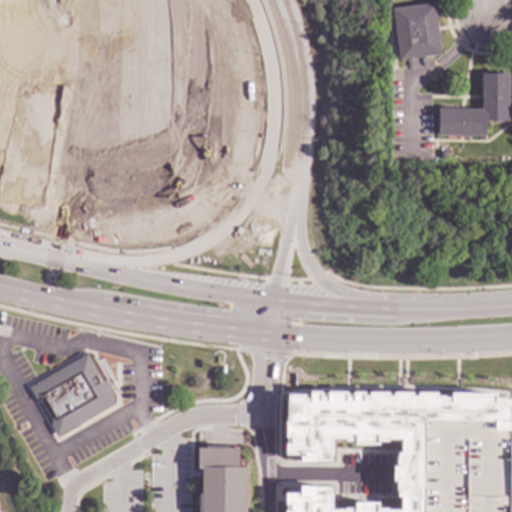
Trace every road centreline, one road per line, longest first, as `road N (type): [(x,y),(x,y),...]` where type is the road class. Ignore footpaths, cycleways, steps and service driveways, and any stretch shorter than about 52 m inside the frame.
road 1 (secondary): [(389,309),(308,306),(161,283),(0,243)]
road 2 (secondary): [(0,289),(268,337)]
road 3 (secondary): [(268,337),(404,344),(511,337)]
road 4 (secondary): [(511,303),(389,309)]
